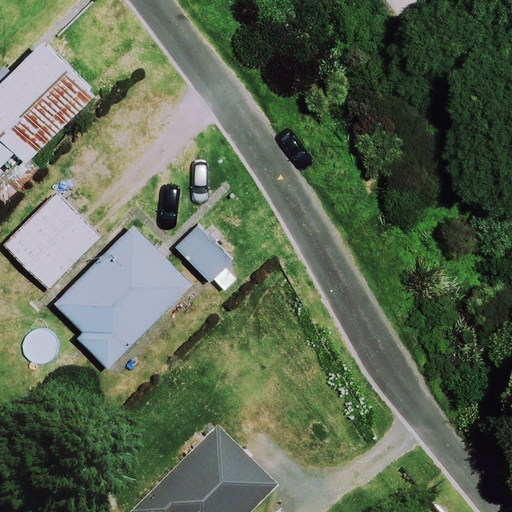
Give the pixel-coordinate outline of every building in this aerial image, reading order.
[(20,151),(31,163),(99,93),(47,40),(0,86),(0,131),(3,135),(0,137),(0,165),(2,167),(20,151)] [(102,236),(58,192),(6,244),(49,288),(102,236)] [(233,260),(204,224),(178,245),(207,281),(233,260)] [(191,282),(135,227),(53,311),(109,366),(191,282)] [(249,511),(266,495),(206,437),(131,511),(249,511)]
